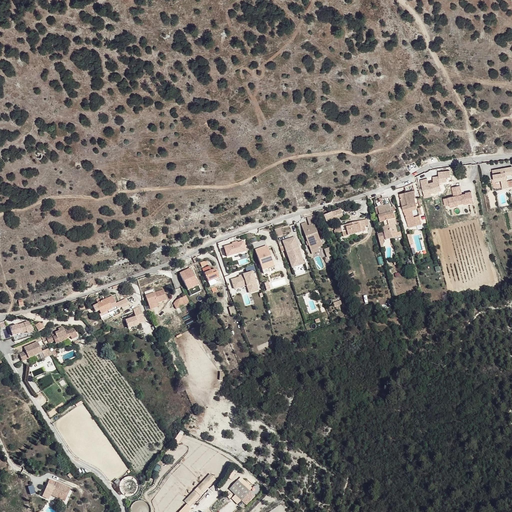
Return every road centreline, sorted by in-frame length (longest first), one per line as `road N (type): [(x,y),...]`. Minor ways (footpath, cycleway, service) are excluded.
road 1 (residential): [(511,155),(424,170),(0,314)]
road 2 (track): [(403,0),(453,87),(475,159)]
